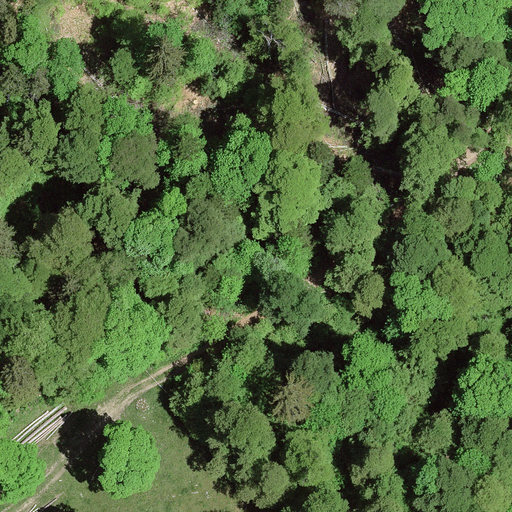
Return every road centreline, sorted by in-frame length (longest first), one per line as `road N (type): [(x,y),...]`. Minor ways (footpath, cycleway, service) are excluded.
road 1 (track): [(511,91),(390,210),(187,376)]
road 2 (track): [(505,511),(511,353)]
